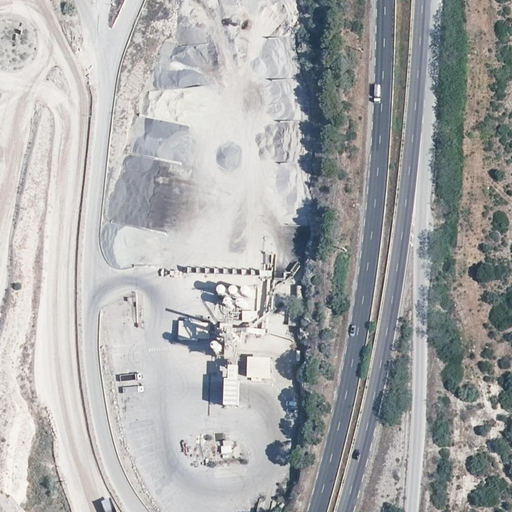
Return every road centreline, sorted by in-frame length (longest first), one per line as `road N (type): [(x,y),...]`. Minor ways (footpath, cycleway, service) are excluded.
road 1 (primary): [(385,0),(365,286),(315,511)]
road 2 (primary): [(343,511),(373,410),(417,110)]
road 3 (unclassified): [(410,511),(427,132),(417,110)]
